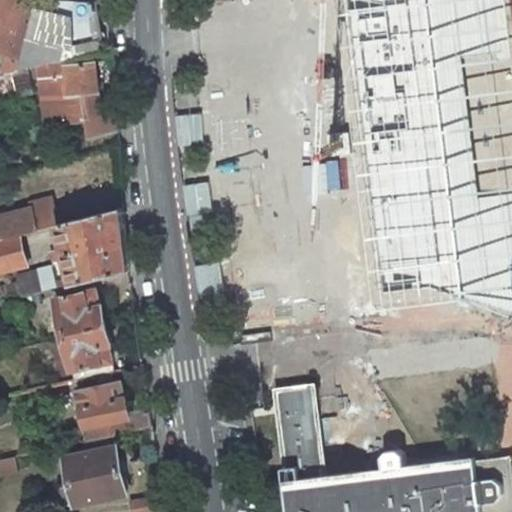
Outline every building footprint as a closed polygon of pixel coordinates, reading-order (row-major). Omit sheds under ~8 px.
[(23,55),(39,1),(37,0),(0,0),(0,46),(11,50),(23,55)] [(65,60),(96,52),(104,50),(97,3),(51,0),(38,0),(39,1),(23,55),(19,71),(29,69),(40,66),(65,60)] [(11,50),(3,75),(19,71),(23,55),(11,50)] [(66,63),(98,59),(96,52),(65,60),(66,63)] [(104,115),(98,59),(66,63),(69,97),(86,94),(88,118),(86,118),(90,140),(119,132),(119,130),(118,130),(117,115),(104,115)] [(86,118),(88,118),(86,94),(69,97),(66,63),(65,60),(40,66),(48,123),(86,118)] [(20,92),(33,88),(29,69),(19,71),(3,75),(0,76),(0,93),(19,88),(20,92)] [(34,209),(0,217),(0,240),(20,235),(39,230),(34,209)] [(130,270),(123,209),(60,225),(66,247),(50,251),(53,263),(68,259),(75,284),(130,270)] [(0,271),(27,264),(20,235),(0,240),(0,271)] [(18,275),(20,280),(24,297),(58,288),(52,266),(18,275)] [(0,302),(24,297),(20,280),(0,285),(0,302)] [(61,333),(63,335),(110,324),(105,305),(102,305),(99,289),(57,299),(61,315),(58,319),(61,333)] [(114,343),(110,324),(63,335),(63,336),(62,337),(66,351),(70,354),(73,369),(115,360),(111,344),(114,343)] [(273,340),(271,331),(241,335),(242,344),(258,342),(273,340)] [(126,397),(123,381),(80,390),(90,440),(154,426),(152,411),(132,416),(128,397),(126,397)] [(341,511),(340,498),(328,499),(321,445),(314,446),(310,415),(317,414),(313,386),(278,391),(293,511),(341,511)] [(317,414),(310,415),(314,446),(321,445),(317,414)] [(74,484),(79,504),(128,493),(127,490),(130,485),(128,478),(124,474),(118,447),(69,457),(74,484)] [(511,511),(511,455),(408,469),(406,453),(400,448),(388,450),(383,456),(385,471),(374,473),(379,511),(511,511)] [(0,475),(21,471),(17,456),(0,459),(0,475)] [(379,511),(374,473),(337,478),(340,498),(341,511),(379,511)] [(67,506),(79,504),(74,484),(63,487),(67,506)] [(166,511),(164,495),(133,500),(134,511),(166,511)]
